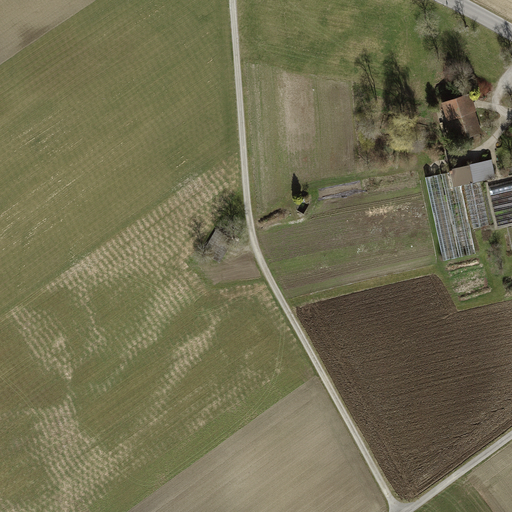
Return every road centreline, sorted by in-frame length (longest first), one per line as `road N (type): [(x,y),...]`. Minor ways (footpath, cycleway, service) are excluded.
road 1 (track): [(398,511),(259,256),(234,0)]
road 2 (track): [(511,435),(407,511)]
